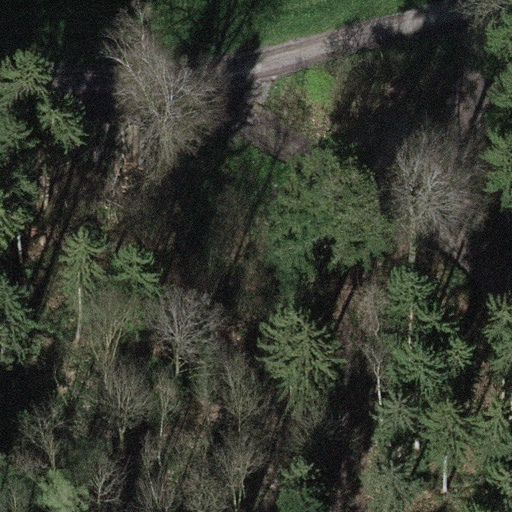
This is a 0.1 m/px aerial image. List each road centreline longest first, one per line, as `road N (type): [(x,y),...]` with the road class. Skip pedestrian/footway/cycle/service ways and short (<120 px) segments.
road 1 (track): [(0,81),(229,74),(504,6)]
road 2 (track): [(229,74),(257,136),(422,197),(490,213)]
